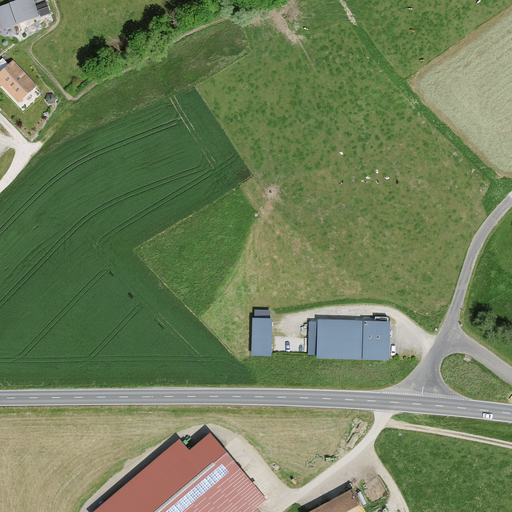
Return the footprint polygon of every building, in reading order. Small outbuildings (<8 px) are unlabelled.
[(0,9),(0,22),(2,30),(37,18),(32,0),(24,2),(23,0),(8,0),(11,7),(0,9)] [(8,54),(0,62),(0,83),(15,99),(34,80),(8,54)] [(249,312),(248,351),(273,351),(274,313),(249,312)] [(315,313),(313,351),(388,354),(389,316),(315,313)] [(177,431),(85,509),(87,511),(242,511),(266,492),(211,427),(189,445),(177,431)] [(366,511),(352,482),(299,508),(300,511),(366,511)]
